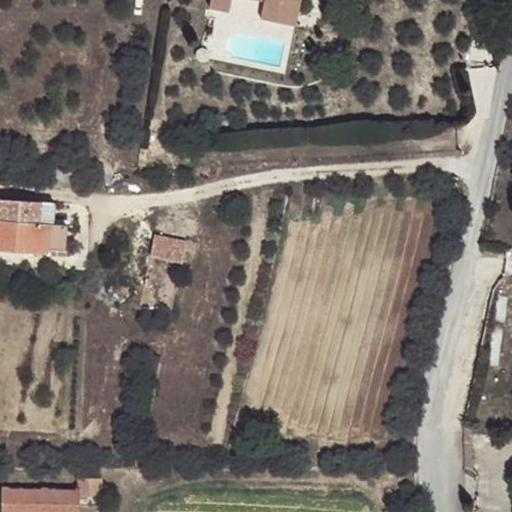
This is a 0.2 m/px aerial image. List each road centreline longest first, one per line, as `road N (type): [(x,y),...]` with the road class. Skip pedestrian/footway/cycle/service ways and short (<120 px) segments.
road 1 (track): [(485,176),(431,162),(273,174),(192,195),(76,201),(0,194)]
road 2 (residential): [(511,53),(465,262),(445,421),(448,511)]
